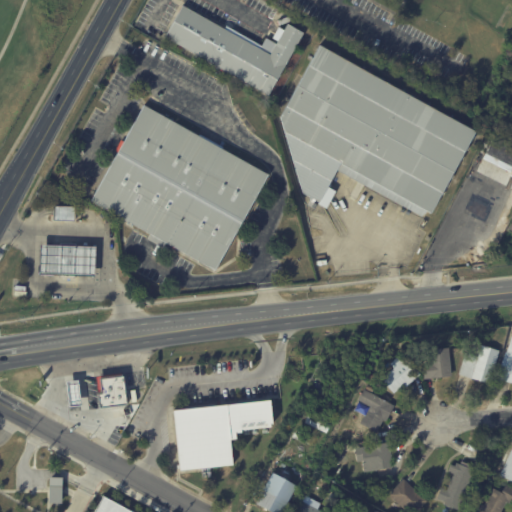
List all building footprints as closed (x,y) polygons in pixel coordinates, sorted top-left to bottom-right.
[(233,34),(270,55),(278,41),(272,38),(278,27),(284,30),(287,24),(303,33),(268,95),(165,37),(183,5),(233,34)] [(429,213),(424,210),(421,216),(336,169),(326,186),(334,191),(325,207),(319,203),(320,202),(304,193),(280,117),(320,45),(474,131),(429,213)] [(143,105),(268,174),(214,271),(166,244),(163,248),(148,239),(151,235),(90,200),(143,105)] [(511,165),(511,167),(485,154),(493,137),(511,146),(511,165)] [(73,220),(52,220),(52,212),(52,206),(74,206),(73,212),(73,220)] [(94,246),(93,276),(38,274),(39,244),(94,246)] [(511,382),(496,377),(504,351),(506,352),(511,335),(511,382)] [(497,349),(488,382),(458,373),(464,352),(477,355),(478,350),(473,348),(475,344),(479,346),(480,344),(497,349)] [(438,375),(423,377),(422,362),(428,361),(427,348),(447,346),(449,375),(438,375)] [(417,372),(418,372),(404,384),(403,383),(393,392),(380,377),(404,356),(417,372)] [(93,377),(120,374),(122,391),(124,391),(125,392),(131,391),(132,401),(126,402),(126,404),(98,408),(93,377)] [(393,406),(385,421),(383,420),(377,432),(360,423),(370,406),(359,400),(365,389),(394,405),(393,406)] [(226,405),(232,465),(180,470),(174,410),(226,404),(226,405)] [(304,422),(307,414),(329,424),(325,432),(304,422)] [(389,443),(392,460),(390,461),(391,466),(363,471),(359,446),(388,441),(389,443)] [(511,480),(498,474),(511,443),(511,480)] [(340,467),(330,466),(331,451),(341,452),(340,467)] [(463,461),(477,467),(458,510),(444,504),(445,501),(436,497),(441,488),(446,490),(453,473),(447,470),(450,463),(454,465),(455,462),(459,464),(460,460),(463,461)] [(273,472),(295,485),(280,511),(270,511),(255,503),(259,495),(258,494),(263,485),(264,485),(272,472),(273,472)] [(61,476),(60,502),(47,502),(48,476),(61,476)] [(405,481),(425,500),(413,511),(406,511),(388,494),(402,478),(405,481)] [(511,500),(510,504),(506,502),(500,511),(501,511),(475,511),(480,503),(484,506),(494,488),(501,492),(505,484),(511,488),(511,500)] [(132,511),(94,511),(103,496),(132,511)] [(294,511),(302,499),(312,504),(312,505),(325,511),(294,511)]
